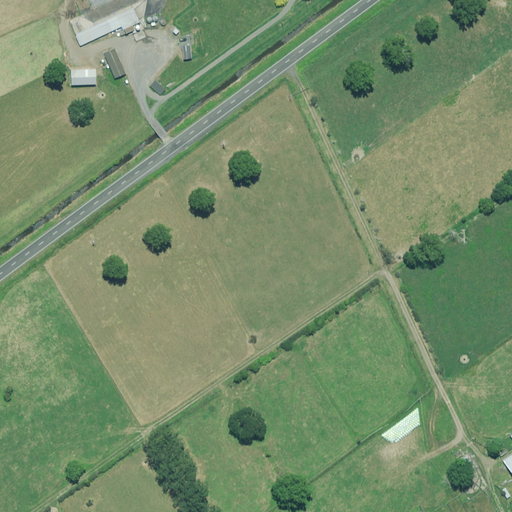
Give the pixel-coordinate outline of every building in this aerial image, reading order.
[(143,29),(133,9),(76,37),(81,46),(103,35),(105,38),(110,36),(109,33),(122,27),(126,35),(134,31),(135,33),(143,29)] [(151,23),(152,27),(156,26),(155,22),(158,22),(157,16),(147,18),(148,24),(151,23)] [(126,74),(115,49),(104,54),(115,79),(126,74)] [(96,85),(95,69),(71,70),(71,85),(96,85)] [(165,90),(156,81),(151,87),(160,96),(165,90)] [(511,435),(511,436),(511,438),(511,455),(503,461),(511,474),(511,435)] [(506,488),(502,490),(507,499),(511,496),(506,488)]
